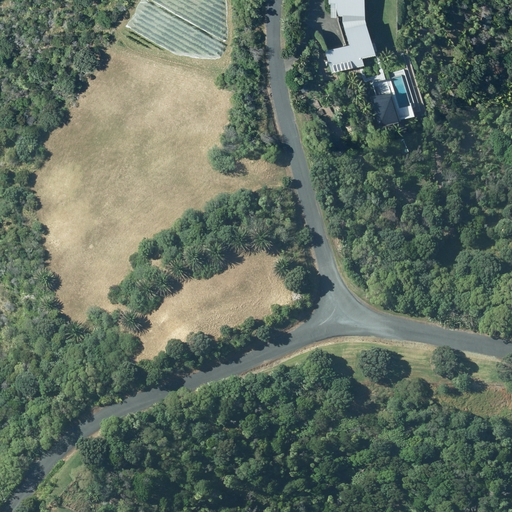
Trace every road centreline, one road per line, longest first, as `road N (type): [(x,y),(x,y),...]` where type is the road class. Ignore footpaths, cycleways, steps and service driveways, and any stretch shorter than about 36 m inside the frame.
road 1 (unclassified): [(7,511),(82,428),(345,320)]
road 2 (unclassified): [(275,0),(278,80),(345,320)]
road 3 (unclassified): [(345,320),(511,348)]
